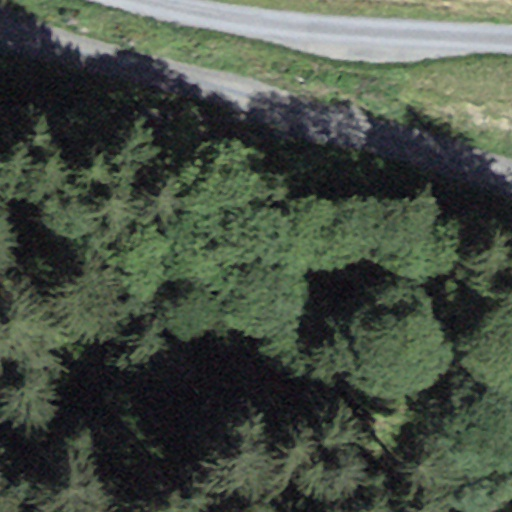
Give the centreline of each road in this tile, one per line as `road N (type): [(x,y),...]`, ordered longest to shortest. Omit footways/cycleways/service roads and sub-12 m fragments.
road 1 (unclassified): [(0,31),(511,178)]
road 2 (unclassified): [(511,38),(298,29),(199,18),(142,0)]
road 3 (track): [(0,113),(172,114),(218,98)]
